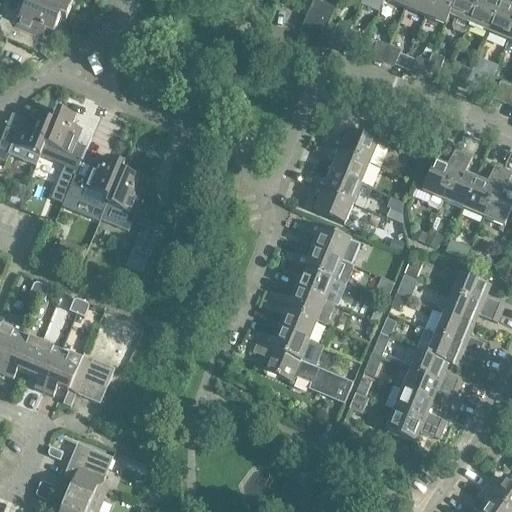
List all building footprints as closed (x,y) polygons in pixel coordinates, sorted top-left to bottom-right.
[(33,0),(31,5),(31,6),(59,18),(65,20),(72,2),(66,0),(33,0)] [(312,0),(301,29),(324,38),(329,26),(327,26),(337,0),(312,0)] [(385,0),(385,2),(404,10),(408,0),(385,0)] [(408,0),(404,10),(424,18),(431,0),(408,0)] [(431,0),(424,18),(445,27),(448,18),(455,0),(431,0)] [(459,35),(464,34),(468,26),(478,0),(455,0),(448,18),(453,20),(450,28),(452,32),(459,35)] [(489,0),(478,0),(468,26),(488,34),(500,5),(489,0)] [(31,5),(26,3),(17,23),(8,19),(6,23),(0,20),(0,37),(33,51),(37,40),(40,41),(44,32),(52,35),(59,18),(31,6),(31,5)] [(511,6),(511,9),(500,5),(488,34),(508,43),(511,32),(511,6)] [(324,38),(331,41),(336,29),(329,26),(324,38)] [(362,54),(367,42),(359,39),(354,51),(362,54)] [(375,46),(367,42),(362,54),(371,58),(375,46)] [(402,71),(407,59),(399,55),(394,67),(402,71)] [(415,62),(407,59),(402,71),(410,74),(415,62)] [(445,79),(450,67),(442,63),(437,75),(445,79)] [(459,70),(450,67),(445,79),(454,82),(459,70)] [(485,95),(490,83),(482,79),(477,92),(485,95)] [(499,86),(490,83),(485,95),(494,99),(499,86)] [(43,147),(39,158),(76,173),(78,167),(80,168),(82,163),(81,162),(91,139),(80,134),(81,132),(71,128),(75,120),(56,112),(52,124),(54,125),(45,147),(43,147)] [(0,161),(5,164),(8,156),(35,167),(39,158),(43,147),(45,147),(54,125),(52,124),(35,117),(32,125),(22,121),(16,135),(4,131),(0,141),(0,161)] [(342,145),(323,137),(320,146),(368,167),(377,146),(388,151),(395,135),(373,126),(366,141),(347,133),(342,145)] [(420,130),(415,143),(431,149),(435,136),(420,130)] [(316,155),(335,163),(330,174),(360,187),(368,167),(320,146),(316,155)] [(434,164),(422,194),(430,197),(427,205),(428,208),(436,212),(440,210),(443,203),(464,154),(454,150),(446,169),(434,164)] [(476,182),(464,177),(472,158),(464,154),(443,203),(463,211),(476,182)] [(92,164),(91,167),(82,163),(80,168),(78,167),(68,190),(81,195),(83,190),(108,201),(110,202),(122,173),(121,173),(123,167),(105,160),(102,168),(92,164)] [(503,171),(494,167),(487,186),(476,182),(463,211),(483,219),(503,171)] [(483,219),(504,228),(511,207),(511,196),(504,193),(511,174),(503,171),(483,219)] [(106,207),(99,222),(126,233),(130,223),(143,228),(155,199),(143,195),(144,192),(135,188),(138,180),(122,173),(110,202),(108,201),(106,207)] [(326,185),(307,177),(303,186),(352,207),(360,187),(330,174),(326,185)] [(17,186),(12,199),(21,202),(26,190),(17,186)] [(313,215),(343,227),(352,207),(303,186),(299,194),(318,202),(313,215)] [(391,211),(387,220),(402,227),(402,216),(391,211)] [(341,264),(350,268),(359,246),(301,222),(297,232),(316,240),(311,251),(341,264)] [(416,233),(413,241),(424,246),(427,238),(416,233)] [(430,236),(426,246),(436,251),(441,240),(430,236)] [(80,268),(86,251),(62,242),(55,259),(80,268)] [(397,243),(393,253),(400,255),(404,245),(397,243)] [(135,245),(125,269),(142,276),(153,252),(135,245)] [(449,245),(445,255),(465,263),(469,253),(449,245)] [(288,254),(284,263),(333,284),(344,289),(346,285),(347,286),(353,272),(352,272),(353,269),(350,268),(341,264),(311,251),(307,262),(288,254)] [(300,280),(295,291),(325,304),(333,284),(284,263),(280,272),(300,280)] [(410,264),(406,275),(417,279),(422,268),(410,264)] [(451,297),(499,317),(503,307),(484,299),(489,287),(460,275),(451,297)] [(405,278),(401,287),(414,293),(418,283),(405,278)] [(28,296),(36,299),(41,286),(36,284),(33,285),(28,296)] [(41,286),(36,299),(43,302),(48,292),(47,288),(41,286)] [(324,326),(332,306),(325,304),(295,291),(290,302),(271,295),(268,303),(317,323),(324,326)] [(375,294),(372,301),(384,306),(387,299),(375,294)] [(442,317),(472,329),(477,317),(496,325),(499,317),(451,297),(442,317)] [(396,298),(392,309),(406,315),(411,304),(396,298)] [(76,316),(81,303),(76,300),(73,302),(68,312),(76,316)] [(86,305),(81,303),(76,316),(84,319),(88,308),(86,305)] [(317,323),(268,303),(264,312),(283,320),(279,331),(308,344),(317,323)] [(383,314),(375,310),(370,321),(378,325),(383,314)] [(434,336),(483,357),(487,347),(468,339),(472,329),(442,317),(434,336)] [(386,320),(379,338),(390,342),(397,325),(386,320)] [(0,376),(3,378),(21,336),(0,327),(0,376)] [(300,364),(300,363),(308,344),(279,331),(274,342),(255,334),(251,344),(300,364)] [(27,377),(41,344),(21,336),(3,378),(13,382),(17,372),(27,377)] [(447,366),(447,365),(456,369),(461,357),(480,365),(483,357),(434,336),(427,355),(426,357),(447,366)] [(383,360),(390,342),(379,338),(372,355),(383,360)] [(43,395),(61,352),(41,344),(27,377),(38,381),(34,391),(43,395)] [(251,344),(247,352),(266,360),(261,372),(291,385),(292,383),(296,380),(310,386),(308,392),(344,407),(353,385),(300,363),(300,364),(251,344)] [(409,373),(458,393),(462,383),(443,376),(447,366),(426,357),(427,355),(418,351),(409,373)] [(67,393),(81,361),(61,352),(43,395),(52,399),(57,389),(67,393)] [(81,361),(67,393),(62,406),(70,409),(75,396),(99,406),(114,371),(92,361),(91,365),(81,361)] [(367,367),(364,376),(375,381),(378,372),(367,367)] [(431,404),(436,393),(455,401),(458,393),(409,373),(401,392),(431,404)] [(366,402),(372,387),(361,383),(355,397),(366,402)] [(392,390),(385,408),(393,411),(392,413),(441,433),(445,423),(426,415),(431,404),(401,392),(401,393),(392,390)] [(414,445),(419,433),(438,441),(441,433),(392,413),(384,433),(387,434),(385,439),(398,444),(400,439),(414,445)] [(351,417),(346,424),(353,428),(358,421),(351,417)] [(73,482),(73,480),(96,490),(100,481),(103,482),(112,460),(77,445),(63,478),(73,482)] [(59,462),(62,455),(49,449),(47,454),(49,458),(59,462)] [(488,485),(483,493),(511,511),(511,485),(503,479),(496,490),(488,485)] [(98,511),(106,494),(96,490),(73,480),(73,482),(65,501),(91,511),(98,511)] [(50,496),(53,488),(43,484),(39,485),(37,490),(50,496)] [(37,490),(35,495),(37,499),(47,503),(50,496),(37,490)] [(477,501),(485,506),(480,511),(511,511),(483,493),(477,501)] [(91,511),(65,501),(60,511),(91,511)]
